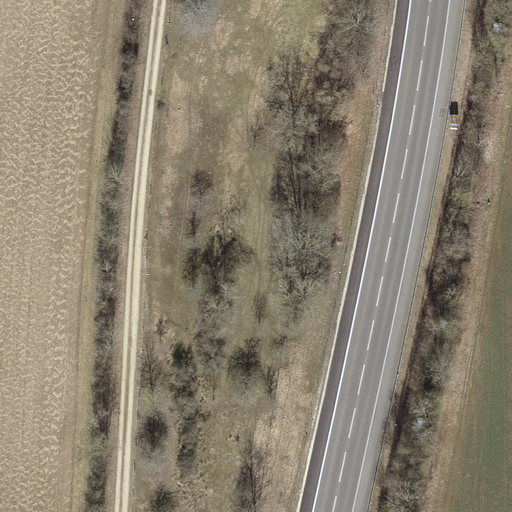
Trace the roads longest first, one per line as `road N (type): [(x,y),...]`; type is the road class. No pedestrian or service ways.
road 1 (trunk): [(436,0),(335,511)]
road 2 (track): [(125,511),(140,239),(165,0)]
